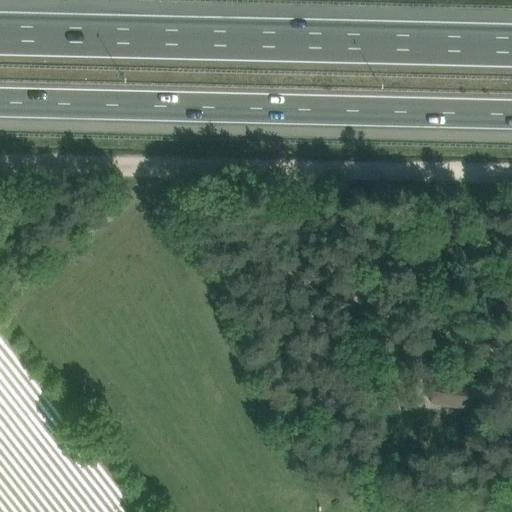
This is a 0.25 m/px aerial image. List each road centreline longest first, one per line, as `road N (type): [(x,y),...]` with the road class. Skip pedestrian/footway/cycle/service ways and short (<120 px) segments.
road 1 (motorway): [(511,41),(0,29)]
road 2 (motorway): [(0,106),(511,118)]
road 3 (track): [(0,169),(511,179)]
